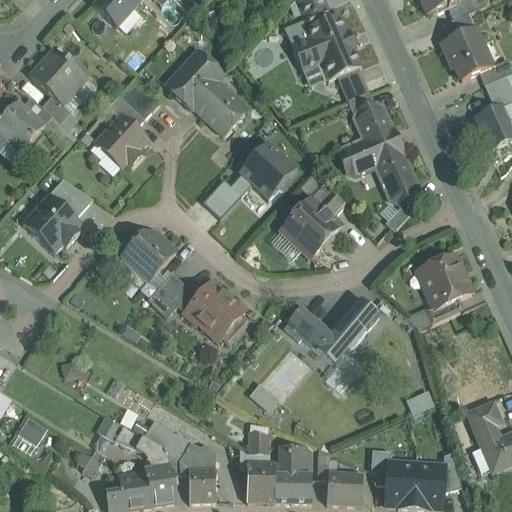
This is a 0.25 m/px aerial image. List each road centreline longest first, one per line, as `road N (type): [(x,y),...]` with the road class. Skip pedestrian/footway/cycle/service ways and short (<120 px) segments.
road 1 (residential): [(470,213),(398,245),(359,276),(291,289),(246,281),(189,229),(146,217),(114,231),(30,315),(0,321)]
road 2 (residential): [(470,213),(378,0)]
